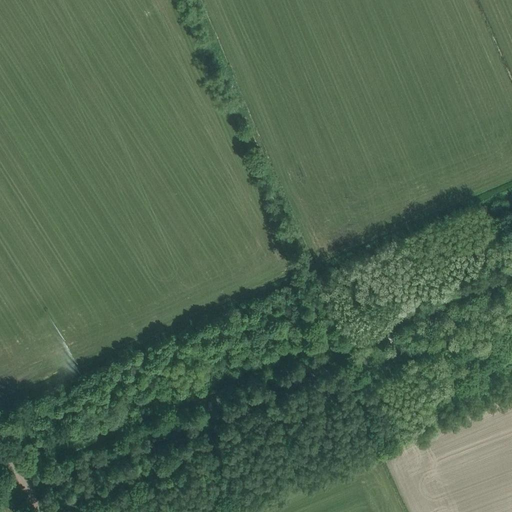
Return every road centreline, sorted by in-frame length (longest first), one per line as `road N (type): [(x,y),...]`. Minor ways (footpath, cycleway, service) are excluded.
road 1 (track): [(511,184),(0,405)]
road 2 (track): [(511,271),(20,472),(28,490)]
road 3 (track): [(192,0),(307,272)]
